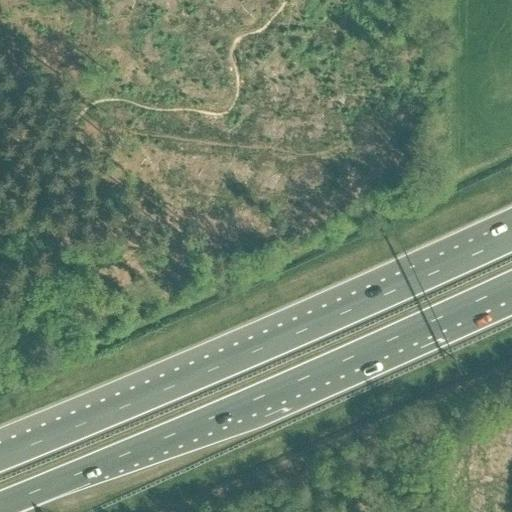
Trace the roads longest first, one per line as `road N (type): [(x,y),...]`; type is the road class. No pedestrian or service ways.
road 1 (trunk): [(0,505),(511,284)]
road 2 (trunk): [(511,237),(0,458)]
